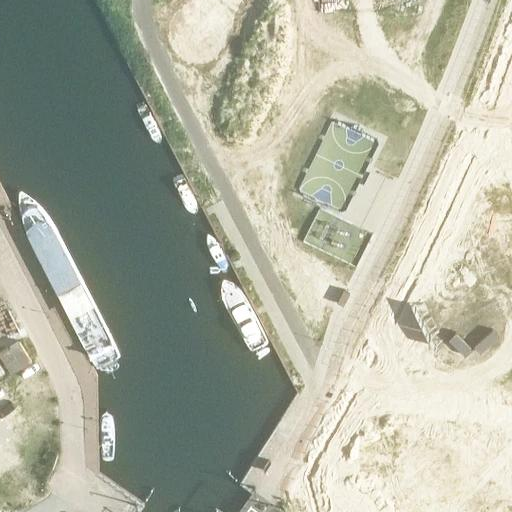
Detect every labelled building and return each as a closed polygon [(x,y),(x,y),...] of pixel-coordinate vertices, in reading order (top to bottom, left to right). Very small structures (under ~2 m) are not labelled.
[(511,84),(501,111),(511,114),(511,64),(506,82),(511,84)] [(222,149),(241,133),(222,110),(203,126),(222,149)] [(444,232),(443,234),(468,248),(482,255),(507,218),(511,221),(511,166),(478,152),(444,232)] [(443,234),(433,254),(458,268),(468,248),(443,234)] [(433,254),(423,275),(447,287),(458,268),(433,254)] [(423,275),(413,295),(437,307),(447,287),(423,275)] [(413,295),(403,315),(427,327),(437,307),(413,295)] [(403,315),(393,335),(416,347),(427,327),(403,315)] [(393,335),(382,355),(406,367),(416,347),(393,335)] [(382,355),(371,375),(395,387),(406,367),(382,355)] [(371,375),(361,395),(385,407),(395,387),(371,375)] [(361,395),(350,414),(374,427),(385,407),(361,395)] [(319,468),(318,470),(336,485),(335,487),(364,511),(372,511),(376,508),(379,511),(430,511),(437,504),(390,466),(386,470),(382,468),(397,439),(374,427),(350,414),(324,457),(326,458),(319,469),(319,468)] [(511,446),(504,439),(499,445),(499,446),(509,454),(511,451),(511,446)] [(482,465),(476,471),(486,480),(492,474),(482,465)] [(472,499),(463,509),(466,511),(471,511),(478,505),(472,499)]
